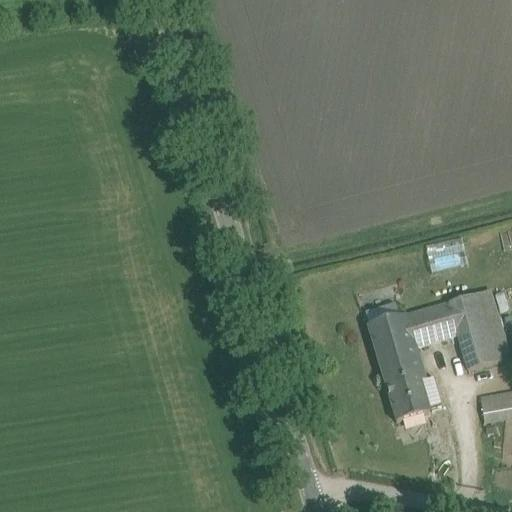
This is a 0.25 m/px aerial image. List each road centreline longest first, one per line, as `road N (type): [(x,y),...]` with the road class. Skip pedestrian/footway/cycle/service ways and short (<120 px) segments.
road 1 (tertiary): [(310,488),(160,0)]
road 2 (unclassified): [(487,511),(342,482),(310,488)]
